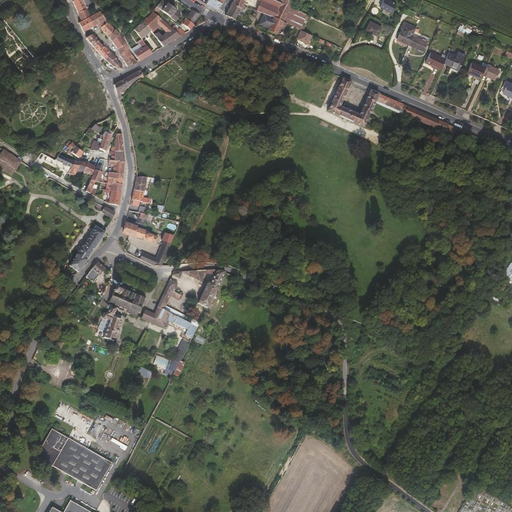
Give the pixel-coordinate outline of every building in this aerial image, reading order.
[(75,0),(74,1),(73,1),(78,13),(87,9),(92,0),(91,0),(75,0)] [(160,0),(158,2),(155,6),(157,9),(173,24),(174,24),(180,18),(160,0)] [(222,5),(213,0),(195,0),(198,2),(199,0),(206,0),(210,2),(205,8),(215,12),(222,5)] [(234,0),(231,6),(240,10),(241,8),(245,0),(244,0),(234,0)] [(281,23),(287,9),(280,5),(272,2),(268,0),(257,0),(257,1),(261,3),(276,9),(272,19),(281,23)] [(287,9),(290,3),(283,0),(282,0),(280,5),(287,9)] [(390,15),(394,7),(383,1),(379,9),(390,15)] [(256,14),(258,14),(263,16),(272,19),(276,9),(261,3),(256,14)] [(225,18),(234,22),(240,10),(231,6),(225,18)] [(87,9),(78,13),(81,20),(90,16),(87,9)] [(291,14),(293,11),(287,9),(281,23),(286,25),(289,27),(295,16),(291,14)] [(100,11),(88,18),(93,27),(97,25),(100,29),(107,22),(100,11)] [(303,20),(304,17),(293,11),(291,14),(295,16),(303,20)] [(154,14),(144,22),(154,37),(164,30),(165,31),(169,28),(154,14)] [(198,18),(191,14),(185,22),(191,26),(198,18)] [(420,16),(413,14),(411,20),(417,23),(420,16)] [(259,25),(268,30),(272,19),(263,16),(259,25)] [(88,18),(82,21),(79,23),(83,32),(93,27),(88,18)] [(284,31),(286,25),(281,23),(272,19),(268,30),(267,32),(276,35),(279,29),(284,31)] [(115,30),(107,22),(100,29),(108,38),(115,30)] [(154,37),(144,22),(140,26),(135,31),(143,44),(154,37)] [(191,26),(185,22),(181,28),(188,33),(193,27),(191,26)] [(373,33),(378,35),(380,30),(369,24),(365,32),(372,35),(373,33)] [(411,37),(414,30),(403,25),(396,42),(407,47),(411,37)] [(180,39),(185,36),(177,28),(172,31),(180,39)] [(120,34),(115,30),(108,38),(112,42),(120,34)] [(176,41),(180,39),(172,31),(169,33),(176,41)] [(171,44),(176,41),(169,33),(167,35),(165,36),(171,44)] [(295,47),(299,49),(302,44),(308,47),(313,38),(303,33),(295,47)] [(92,34),(86,38),(90,44),(96,38),(92,34)] [(126,44),(120,34),(112,42),(117,49),(126,44)] [(165,36),(157,42),(163,49),(171,44),(165,36)] [(426,44),(411,37),(407,47),(423,53),(426,44)] [(96,38),(90,44),(95,49),(100,43),(96,38)] [(100,43),(95,49),(99,54),(105,49),(100,43)] [(128,50),(126,44),(117,49),(120,56),(123,61),(132,55),(128,50)] [(142,50),(135,55),(139,63),(151,56),(143,44),(140,46),(142,50)] [(105,49),(99,54),(104,59),(109,54),(105,49)] [(76,55),(100,96),(75,111),(78,117),(77,117),(79,120),(105,105),(101,98),(109,94),(84,51),(76,55)] [(109,54),(104,59),(114,68),(117,63),(114,60),(115,59),(111,54),(110,55),(109,54)] [(136,62),(132,55),(123,61),(127,67),(137,63),(136,62)] [(442,65),(444,61),(430,55),(425,66),(430,68),(431,66),(440,70),(442,65)] [(454,59),(447,55),(444,61),(442,65),(450,69),(452,70),(452,71),(457,73),(462,61),(454,58),(454,59)] [(177,68),(172,63),(169,67),(174,72),(177,68)] [(482,75),(484,70),(471,64),(466,75),(470,77),(470,76),(479,80),(481,76),(482,75)] [(498,72),(486,67),(484,70),(482,75),(490,78),(489,80),(493,82),(498,72)] [(142,79),(144,78),(141,70),(114,85),(118,97),(123,94),(122,91),(131,86),(141,77),(142,79)] [(445,135),(448,127),(370,94),(359,118),(339,109),(350,86),(342,82),(327,115),(364,131),(375,107),(376,104),(399,114),(399,116),(445,135)] [(502,95),(511,99),(511,86),(505,83),(503,87),(506,89),(505,90),(504,90),(503,92),(504,92),(502,95)] [(399,117),(399,116),(399,114),(376,104),(375,107),(399,117)] [(97,128),(94,123),(89,127),(93,133),(97,128)] [(124,151),(121,132),(117,133),(116,134),(115,148),(113,149),(113,151),(116,152),(124,151)] [(108,138),(108,137),(100,133),(99,138),(101,139),(100,142),(94,140),(92,145),(98,150),(103,154),(108,138)] [(67,144),(66,145),(69,146),(67,150),(69,152),(71,150),(79,156),(83,149),(75,141),(75,142),(71,138),(67,144)] [(20,159),(3,147),(0,150),(0,156),(15,167),(20,159)] [(124,162),(124,151),(116,152),(113,158),(111,158),(111,159),(108,159),(109,160),(124,162)] [(59,153),(55,160),(54,161),(55,162),(55,163),(62,166),(64,164),(69,166),(68,168),(69,169),(75,159),(66,157),(59,153)] [(69,169),(68,172),(73,174),(74,171),(78,173),(79,170),(76,169),(80,162),(75,159),(69,169)] [(76,169),(79,170),(83,171),(86,163),(81,160),(80,162),(76,169)] [(98,160),(94,170),(100,172),(104,162),(98,160)] [(123,175),(124,162),(109,160),(108,166),(114,167),(111,173),(123,175)] [(83,171),(90,175),(94,166),(86,163),(83,171)] [(94,170),(89,179),(94,181),(95,182),(98,177),(100,172),(94,170)] [(147,180),(148,176),(138,175),(135,187),(144,189),(145,188),(147,180)] [(89,179),(83,192),(88,195),(90,189),(94,181),(89,179)] [(107,195),(119,197),(122,185),(110,183),(107,195)] [(135,187),(132,197),(147,201),(149,195),(143,194),(144,189),(135,187)] [(107,200),(108,204),(118,206),(119,197),(107,195),(100,192),(99,197),(107,200)] [(99,215),(109,222),(112,216),(102,209),(99,215)] [(122,230),(124,230),(131,233),(131,232),(154,239),(156,233),(146,229),(147,226),(134,222),(135,221),(125,219),(122,230)] [(70,260),(77,266),(78,266),(103,234),(94,228),(70,260)] [(150,264),(159,264),(174,231),(163,228),(161,235),(162,236),(153,256),(141,250),(138,257),(150,264)] [(96,264),(85,278),(92,284),(103,271),(96,264)] [(203,308),(222,274),(212,268),(172,270),(170,273),(178,277),(181,271),(198,282),(204,272),(213,272),(206,285),(205,284),(194,303),(203,308)] [(175,282),(168,278),(154,306),(198,327),(199,323),(180,313),(179,314),(165,306),(169,296),(173,290),(174,291),(175,282)] [(108,300),(135,313),(142,296),(116,283),(108,300)] [(181,295),(174,291),(173,290),(169,296),(178,301),(181,295)] [(113,305),(107,302),(103,312),(101,311),(99,315),(106,318),(100,335),(110,339),(120,312),(112,308),(113,305)] [(198,327),(154,306),(152,312),(143,308),(139,317),(163,328),(167,321),(187,330),(185,335),(191,338),(194,333),(198,327)] [(194,333),(191,338),(191,339),(203,344),(205,339),(194,333)] [(189,341),(183,339),(176,354),(181,357),(188,344),(189,341)] [(437,362),(441,355),(428,347),(424,354),(437,362)] [(162,374),(169,378),(173,375),(179,363),(181,357),(176,354),(172,361),(169,370),(164,370),(162,374)] [(179,363),(173,375),(177,377),(185,363),(180,361),(179,363)] [(139,392),(142,388),(133,384),(131,388),(139,392)] [(112,463),(52,429),(35,457),(52,467),(52,466),(96,491),(112,463)] [(89,511),(70,501),(63,511),(59,511),(52,507),(48,511),(89,511)]
